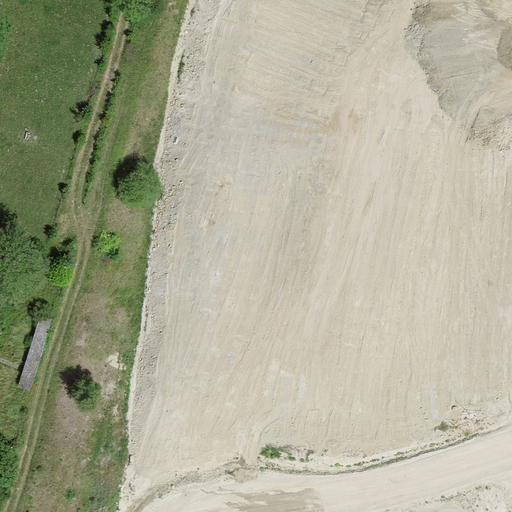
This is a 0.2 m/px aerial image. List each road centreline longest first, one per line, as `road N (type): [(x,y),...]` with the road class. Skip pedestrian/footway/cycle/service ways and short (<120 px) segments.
road 1 (track): [(73,189),(84,246),(11,511)]
road 2 (track): [(43,277),(121,0)]
